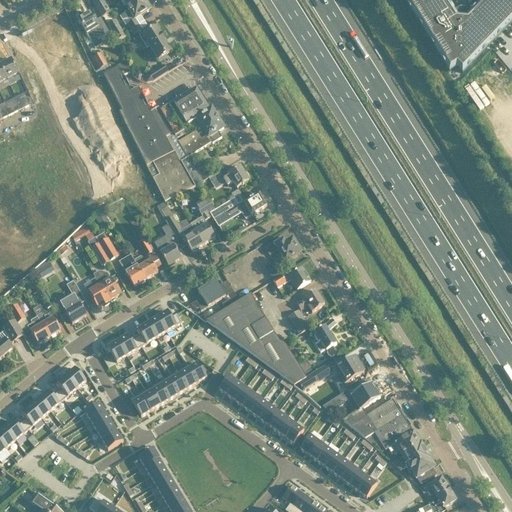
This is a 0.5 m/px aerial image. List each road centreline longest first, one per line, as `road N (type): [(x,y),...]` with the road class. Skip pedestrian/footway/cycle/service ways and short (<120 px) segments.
road 1 (secondary): [(465,444),(211,35)]
road 2 (motorway): [(285,0),(511,359)]
road 3 (motorway): [(511,306),(319,0)]
road 4 (residential): [(293,215),(445,457)]
road 5 (residential): [(160,0),(293,215)]
road 6 (residential): [(82,341),(293,215)]
road 7 (residential): [(291,469),(207,405),(140,441)]
road 8 (unknown): [(105,383),(189,342),(210,378),(202,408)]
